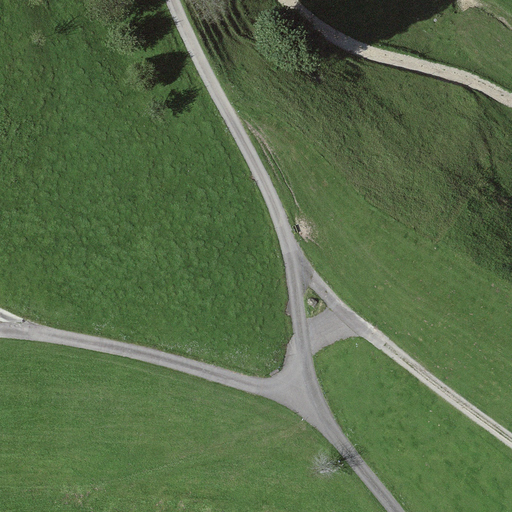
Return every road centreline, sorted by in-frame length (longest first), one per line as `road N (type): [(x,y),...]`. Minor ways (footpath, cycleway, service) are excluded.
road 1 (unclassified): [(296,268),(247,134),(180,0)]
road 2 (unclassified): [(311,405),(151,356),(30,332)]
road 3 (track): [(292,0),(344,46),(452,76),(511,104)]
road 4 (track): [(511,439),(392,349)]
road 5 (unclassified): [(398,511),(311,405)]
